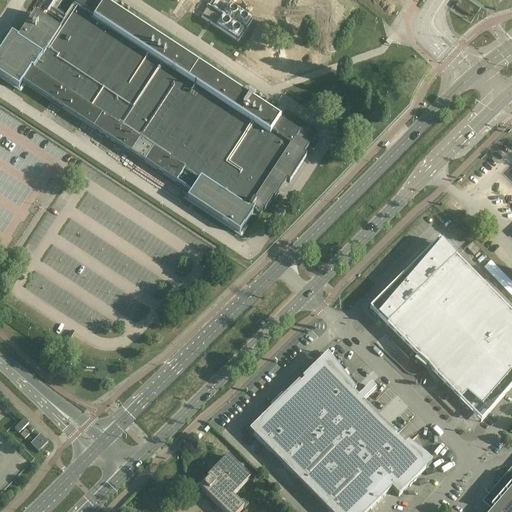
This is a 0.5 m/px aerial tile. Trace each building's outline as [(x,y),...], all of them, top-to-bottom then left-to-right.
[(76,6),(59,31),(34,15),(36,17),(21,41),(18,40),(11,35),(9,38),(0,52),(0,77),(20,90),(24,84),(190,192),(185,199),(240,235),(245,228),(244,227),(255,211),(260,215),(263,211),(264,211),(272,199),(274,200),(286,181),(289,183),(306,157),(304,155),(308,148),(301,143),(300,144),(295,140),(299,134),(298,134),(298,133),(280,121),(280,120),(279,120),(280,118),(275,114),(273,116),(110,9),(111,7),(105,3),(104,5),(103,4),(103,5),(94,0),(77,0),(74,5),(76,6)] [(212,0),(201,17),(202,18),(207,21),(206,21),(207,21),(211,24),(212,25),(212,24),(216,27),(216,28),(216,27),(221,31),(222,31),(227,34),(226,34),(227,34),(232,37),(232,38),(237,41),(238,42),(252,20),(251,20),(246,17),(246,16),(241,13),(240,13),(235,10),(236,10),(235,9),(235,10),(230,6),(226,3),(225,3),(221,0),(220,0),(212,0)] [(472,10),(459,1),(456,7),(469,15),(472,10)] [(339,87),(325,107),(333,112),(346,92),(339,87)] [(511,316),(450,254),(441,245),(378,318),(481,409),(510,376),(511,377),(511,316)] [(300,386),(299,384),(249,432),(327,511),(369,511),(391,490),(398,497),(432,464),(407,445),(404,448),(395,439),(396,437),(363,404),(376,391),(371,386),(358,399),(353,394),(356,392),(345,378),(349,375),(346,371),(342,374),(327,355),(302,380),(304,382),(300,386)] [(19,434),(29,425),(24,420),(15,429),(19,434)] [(20,437),(24,441),(30,435),(26,431),(20,437)] [(39,452),(48,443),(40,436),(31,445),(39,452)] [(227,458),(198,488),(222,511),(240,511),(244,509),(232,498),(250,479),(227,458)] [(511,511),(511,473),(485,503),(493,511),(491,511),(511,511)]
